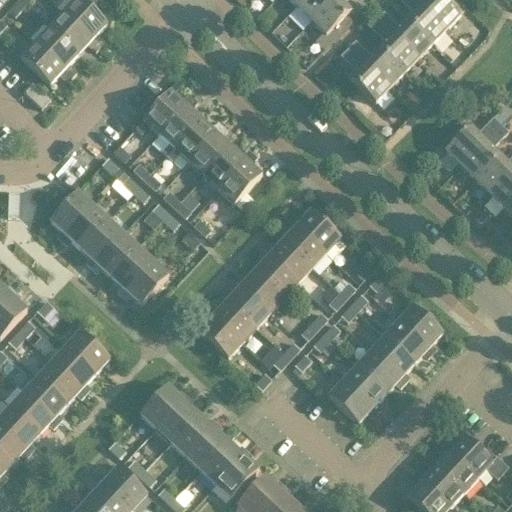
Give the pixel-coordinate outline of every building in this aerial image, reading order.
[(21,0),(18,4),(25,10),(34,0),(21,0)] [(276,0),(279,3),(282,0),(286,0),(296,9),(304,0),(276,0)] [(304,0),(296,9),(310,23),(333,0),(304,0)] [(333,0),(310,23),(305,28),(308,31),(313,26),(325,38),(344,19),(352,11),(344,4),(347,0),(333,0)] [(450,39),(410,0),(396,0),(411,14),(404,22),(431,48),(442,36),(448,41),(450,39)] [(410,0),(450,39),(452,37),(446,32),(460,18),(440,0),(410,0)] [(77,1),(62,17),(99,51),(104,46),(96,39),(106,29),(77,1)] [(25,10),(18,4),(7,15),(15,22),(25,10)] [(383,14),(375,22),(422,67),(423,66),(418,61),(431,48),(404,22),(398,28),(383,14)] [(99,51),(62,17),(48,32),(77,59),(87,49),(94,56),(99,51)] [(325,38),(332,45),(345,32),(351,26),(344,19),(325,38)] [(422,67),(375,22),(368,29),(383,44),(376,51),(402,77),(414,65),(419,70),(422,67)] [(77,59),(48,32),(34,47),(71,81),(76,77),(68,69),(77,59)] [(354,43),(347,51),(394,97),(396,96),(390,90),(402,77),(376,51),(369,58),(354,43)] [(71,81),(34,47),(20,62),(49,90),(59,79),(68,85),(71,81)] [(394,97),(347,51),(339,59),(354,73),(347,81),(374,107),(386,94),(392,100),(394,97)] [(32,87),(23,98),(41,114),(50,104),(32,87)] [(158,138),(192,101),(187,97),(180,105),(169,94),(142,124),(143,125),(134,134),(141,140),(149,130),(158,138)] [(192,101),(158,138),(168,148),(160,157),(164,161),(200,122),(189,113),(196,105),(192,101)] [(504,125),(511,115),(511,112),(505,107),(496,118),(504,125)] [(455,174),(500,128),(492,121),(477,135),(471,128),(444,155),(458,169),(454,173),(455,174)] [(210,132),(200,122),(164,161),(171,167),(179,158),(188,166),(222,129),(217,125),(210,132)] [(507,135),(500,128),(455,174),(458,177),(462,173),(474,184),(500,157),(492,150),(507,135)] [(226,133),(222,129),(188,166),(203,180),(230,150),(219,140),(226,133)] [(240,160),(230,150),(203,180),(218,194),(252,156),(247,152),(240,160)] [(119,151),(113,157),(124,168),(130,161),(119,151)] [(256,160),(252,156),(218,194),(234,208),(261,178),(249,168),(256,160)] [(511,158),(507,164),(500,157),(474,184),(488,198),(484,201),(484,202),(511,173),(511,158)] [(115,183),(122,176),(108,163),(101,170),(115,183)] [(142,185),(148,179),(137,169),(132,175),(142,185)] [(511,173),(484,202),(487,205),(491,201),(503,212),(511,202),(511,173)] [(122,176),(115,183),(130,197),(137,190),(122,176)] [(148,179),(142,185),(154,195),(160,189),(148,179)] [(137,190),(130,197),(142,208),(149,201),(137,190)] [(61,245),(92,210),(76,196),(49,225),(61,236),(56,241),(61,245)] [(173,213),(179,205),(169,196),(162,203),(173,213)] [(511,202),(503,212),(511,221),(511,202)] [(179,205),(173,213),(185,223),(191,216),(179,205)] [(161,225),(168,218),(158,209),(151,217),(161,225)] [(92,210),(61,245),(65,249),(70,244),(80,253),(107,224),(92,210)] [(293,225),(326,256),(341,240),(311,213),(301,224),(297,220),(293,225)] [(168,218),(161,225),(173,236),(180,229),(168,218)] [(122,237),(107,224),(80,253),(91,263),(86,268),(91,272),(122,237)] [(199,225),(193,231),(204,242),(210,235),(199,225)] [(326,256),(293,225),(288,230),(292,234),(283,244),(312,271),(326,256)] [(137,251),(122,237),(91,272),(95,276),(99,272),(110,281),(137,251)] [(188,237),(181,244),(194,255),(200,248),(188,237)] [(312,271),(283,244),(273,254),(269,251),(265,255),(299,286),(312,271)] [(137,251),(110,281),(120,291),(116,295),(121,300),(152,265),(137,251)] [(299,286),(265,255),(260,260),(264,264),(255,274),(285,301),(299,286)] [(361,263),(351,274),(363,285),(374,275),(361,263)] [(152,265),(121,300),(125,303),(129,299),(141,310),(168,279),(152,265)] [(241,281),(237,285),(271,316),(285,301),(255,274),(245,284),(241,281)] [(379,280),(368,291),(375,298),(386,287),(379,280)] [(339,298),(346,304),(355,294),(341,282),(332,293),(339,298)] [(271,316),(237,285),(232,289),(237,293),(227,304),(257,331),(271,316)] [(6,296),(0,290),(0,312),(15,297),(10,292),(6,296)] [(19,300),(15,297),(0,312),(0,344),(27,316),(15,305),(19,300)] [(346,304),(339,298),(328,310),(335,316),(346,304)] [(360,299),(352,308),(359,315),(367,306),(360,299)] [(257,331),(227,304),(217,315),(213,311),(209,315),(243,346),(257,331)] [(46,306),(36,316),(43,323),(53,312),(46,306)] [(359,315),(352,308),(340,321),(347,328),(359,315)] [(399,324),(433,355),(437,351),(433,347),(443,336),(414,308),(399,324)] [(243,346),(209,315),(205,320),(209,324),(199,335),(228,362),(243,346)] [(320,317),(312,326),(319,333),(327,324),(320,317)] [(399,324),(385,339),(415,366),(424,356),(429,360),(433,355),(399,324)] [(18,335),(26,342),(35,332),(27,325),(18,335)] [(319,333),(312,326),(300,339),(307,346),(319,333)] [(324,338),(331,345),(340,336),(333,329),(324,338)] [(26,342),(18,335),(7,347),(15,354),(26,342)] [(66,351),(96,379),(106,368),(109,372),(114,367),(81,335),(66,351)] [(331,345),(324,338),(312,351),(320,358),(331,345)] [(415,366),(385,339),(371,354),(406,386),(409,382),(405,377),(415,366)] [(292,347),(284,356),(291,363),(300,354),(292,347)] [(66,351),(52,366),(86,398),(91,393),(86,389),(96,379),(66,351)] [(371,354),(357,370),(387,397),(397,387),(402,391),(406,386),(371,354)] [(291,363),(284,356),(272,369),(280,376),(291,363)] [(304,359),(294,371),(301,377),(311,366),(304,359)] [(86,398),(52,366),(38,381),(68,408),(78,398),(82,402),(86,398)] [(387,397),(357,370),(344,385),(377,417),(382,412),(377,408),(387,397)] [(264,379),(254,390),(261,395),(271,385),(264,379)] [(38,381),(25,396),(58,427),(63,422),(59,419),(68,408),(38,381)] [(377,417),(344,385),(329,400),(359,428),(369,416),(374,421),(377,417)] [(155,432),(187,399),(182,395),(178,399),(166,389),(140,418),(155,432)] [(58,427),(25,396),(11,411),(41,439),(50,428),(54,432),(58,427)] [(191,403),(187,399),(155,432),(170,446),(198,417),(188,407),(191,403)] [(11,411),(0,422),(0,428),(30,457),(35,452),(31,449),(41,439),(11,411)] [(209,427),(198,417),(170,446),(186,460),(217,426),(212,422),(209,427)] [(217,426),(186,460),(201,474),(228,445),(217,435),(221,431),(217,426)] [(0,428),(0,456),(13,469),(23,458),(26,461),(30,457),(0,428)] [(442,447),(479,481),(487,472),(499,483),(510,471),(498,460),(493,465),(464,439),(453,450),(446,443),(442,447)] [(239,455),(228,445),(201,474),(216,488),(247,454),(243,451),(239,455)] [(114,446),(107,454),(119,464),(125,456),(114,446)] [(479,481),(442,447),(438,451),(444,459),(435,468),(465,496),(479,481)] [(251,458),(247,454),(216,488),(232,502),(259,473),(247,462),(251,458)] [(13,469),(0,456),(0,484),(3,487),(6,483),(3,479),(13,469)] [(137,481),(144,474),(134,464),(127,472),(137,481)] [(103,487),(130,511),(136,511),(148,499),(114,467),(109,473),(113,476),(103,487)] [(418,472),(413,477),(451,511),(465,496),(435,468),(426,479),(418,472)] [(144,474),(137,481),(149,492),(156,484),(153,482),(157,478),(150,472),(147,476),(144,474)] [(450,511),(451,511),(413,477),(409,481),(416,488),(407,500),(419,511),(450,511)] [(241,511),(263,511),(284,489),(279,485),(276,489),(265,479),(238,508),(241,511)] [(90,494),(86,498),(100,511),(130,511),(103,487),(94,497),(90,494)] [(288,493),(284,489),(263,511),(291,511),(296,507),(285,498),(288,493)] [(168,510),(175,502),(164,492),(157,500),(168,510)] [(175,503),(175,502),(168,510),(170,511),(185,511),(195,502),(185,492),(175,503)] [(85,507),(80,511),(100,511),(86,498),(81,503),(85,507)]
